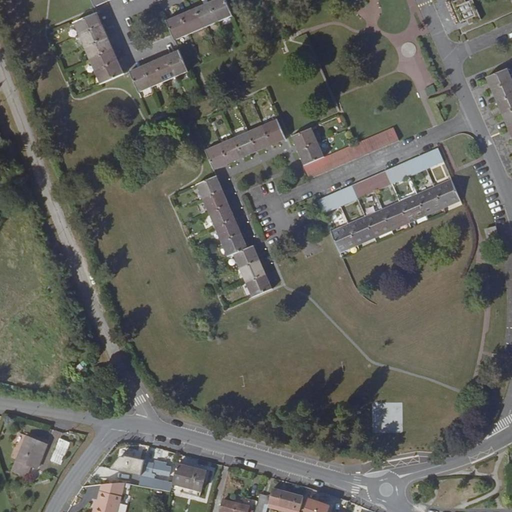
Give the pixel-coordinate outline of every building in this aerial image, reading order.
[(175,41),(232,16),(225,0),(216,0),(166,21),(175,41)] [(469,25),(481,20),(472,0),(466,3),(464,0),(457,0),(451,3),(460,23),(467,20),(469,25)] [(124,75),(97,13),(74,23),(100,85),(124,75)] [(188,72),(179,51),(130,72),(139,93),(188,72)] [(511,137),(511,79),(508,69),(486,78),(511,137)] [(425,87),(428,95),(436,92),(433,84),(425,87)] [(286,140),(277,120),(205,151),(214,171),(286,140)] [(307,180),(399,141),(394,128),(324,158),(312,129),(292,137),(304,167),(302,168),(307,180)] [(323,215),(444,163),(438,149),(317,201),(323,215)] [(252,298),(272,290),(254,246),(248,248),(217,177),(196,185),(227,257),(233,255),(252,298)] [(461,201),(451,180),(330,232),(340,254),(461,201)] [(498,237),(495,227),(485,230),(487,240),(498,237)] [(81,375),(89,367),(82,360),(74,368),(81,375)] [(23,459),(37,464),(43,466),(52,441),(32,434),(23,459)] [(76,438),(65,434),(57,459),(67,463),(76,438)] [(33,473),(37,464),(23,459),(20,468),(33,473)] [(136,485),(170,492),(170,490),(172,484),(163,483),(163,482),(152,480),(153,474),(166,477),(167,468),(161,467),(162,464),(149,462),(149,465),(140,463),(136,485)] [(172,484),(170,490),(200,498),(207,472),(177,465),(172,484)] [(121,472),(107,471),(106,480),(120,481),(121,472)] [(119,484),(105,485),(100,502),(103,502),(100,511),(119,511),(127,485),(119,484)] [(301,509),(304,496),(273,488),(271,496),(262,493),(257,511),(266,511),(269,502),(301,509)] [(164,496),(156,494),(155,501),(162,503),(164,496)] [(328,511),(330,506),(310,499),(305,511),(328,511)] [(247,511),(249,507),(223,500),(220,511),(247,511)] [(100,511),(103,502),(100,502),(97,501),(94,511),(100,511)]
